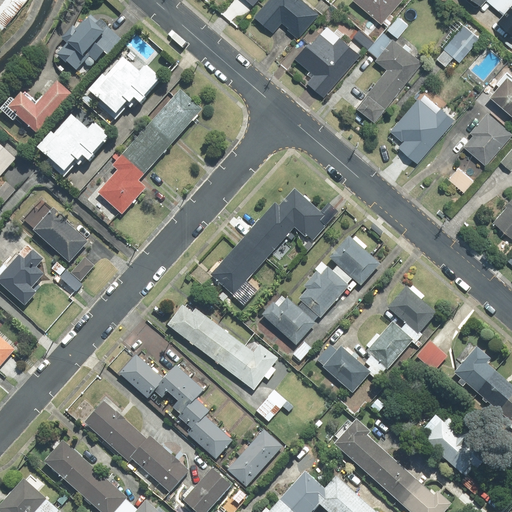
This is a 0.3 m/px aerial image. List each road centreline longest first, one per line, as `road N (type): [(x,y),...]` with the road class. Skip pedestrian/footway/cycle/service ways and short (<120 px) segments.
road 1 (residential): [(0,434),(284,115)]
road 2 (residential): [(284,115),(511,310)]
road 3 (residential): [(153,0),(284,115)]
